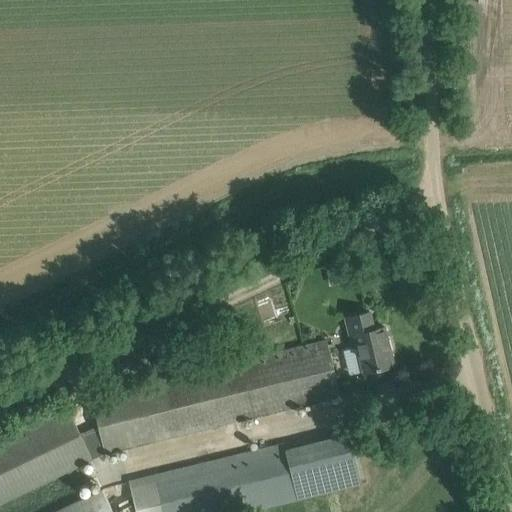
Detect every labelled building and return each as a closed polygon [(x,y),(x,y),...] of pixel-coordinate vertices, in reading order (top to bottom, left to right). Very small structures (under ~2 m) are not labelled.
[(353,346),(358,345),(364,372),(394,365),(387,337),(385,338),(383,332),(386,332),(380,308),(345,316),(353,346)] [(101,443),(92,445),(95,455),(339,395),(326,341),(90,398),(101,443)] [(62,399),(0,430),(0,504),(92,458),(62,399)] [(284,444),(129,481),(136,511),(243,511),(361,484),(350,435),(285,450),(284,444)] [(102,489),(54,511),(132,511),(118,484),(103,491),(102,489)]
